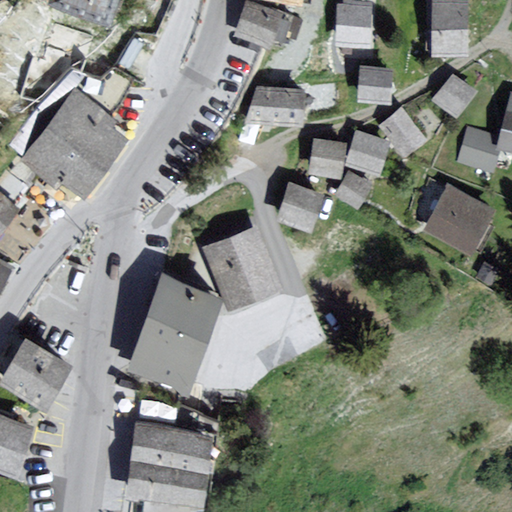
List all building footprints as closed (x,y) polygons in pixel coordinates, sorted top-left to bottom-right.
[(6,0),(0,0),(0,49),(28,24),(6,0)] [(126,0),(52,0),(51,3),(119,24),(126,0)] [(469,52),(467,0),(429,0),(431,53),(469,52)] [(289,17),(251,4),(240,37),(278,50),(289,17)] [(370,9),(340,8),(339,38),(369,39),(370,9)] [(387,99),(389,70),(362,68),(360,97),(387,99)] [(482,94),(458,77),(439,104),(463,121),(482,94)] [(511,90),(509,90),(498,133),(467,124),(458,161),(494,171),(502,143),(511,146),(511,90)] [(134,132),(78,92),(26,164),(82,204),(134,132)] [(299,122),(301,93),(260,92),(252,120),(299,122)] [(432,142),(405,111),(385,128),(412,160),(432,142)] [(393,148),(363,135),(350,167),(380,180),(393,148)] [(350,145),(318,143),(315,176),(347,179),(350,145)] [(377,185),(354,173),(341,196),(364,209),(377,185)] [(330,195),(294,184),(282,221),(318,232),(330,195)] [(506,212),(455,187),(433,234),(483,258),(506,212)] [(0,196),(0,238),(21,212),(0,196)] [(260,228),(212,248),(237,310),(285,291),(260,228)] [(0,293),(14,267),(0,259),(0,293)] [(230,300),(168,276),(135,363),(198,387),(230,300)] [(80,363),(31,337),(6,382),(55,409),(80,363)] [(34,426),(0,414),(0,470),(17,476),(34,426)] [(225,432),(143,422),(139,463),(220,473),(225,432)] [(220,473),(139,463),(134,501),(215,511),(220,473)]
